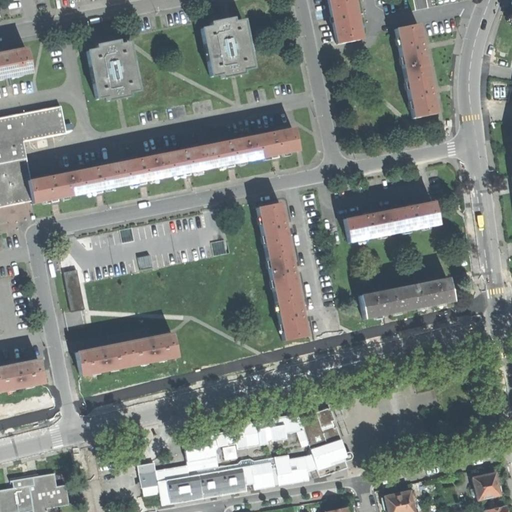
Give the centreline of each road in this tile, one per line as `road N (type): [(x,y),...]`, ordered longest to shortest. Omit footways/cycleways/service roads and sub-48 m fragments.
road 1 (residential): [(335,170),(33,233),(74,426)]
road 2 (residential): [(497,322),(74,426)]
road 3 (unclassified): [(497,322),(473,143)]
road 4 (residential): [(172,0),(0,33)]
road 5 (residential): [(335,170),(299,0)]
road 6 (residential): [(360,479),(511,448)]
road 7 (residential): [(213,505),(360,479)]
road 8 (unclassified): [(473,143),(469,65),(491,0)]
road 9 (residential): [(473,143),(335,170)]
